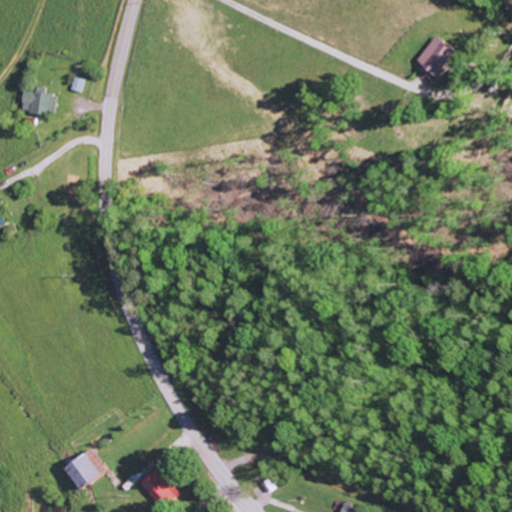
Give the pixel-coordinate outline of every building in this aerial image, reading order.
[(462,54),(441,38),(422,61),(442,78),(462,54)] [(73,92),(84,94),(87,81),(76,78),(73,92)] [(25,94),(25,116),(58,116),(58,96),(46,96),(46,89),(38,89),(38,94),(25,94)] [(111,472),(94,451),(68,471),(85,493),(111,472)] [(184,496),(163,469),(145,484),(166,510),(184,496)]
